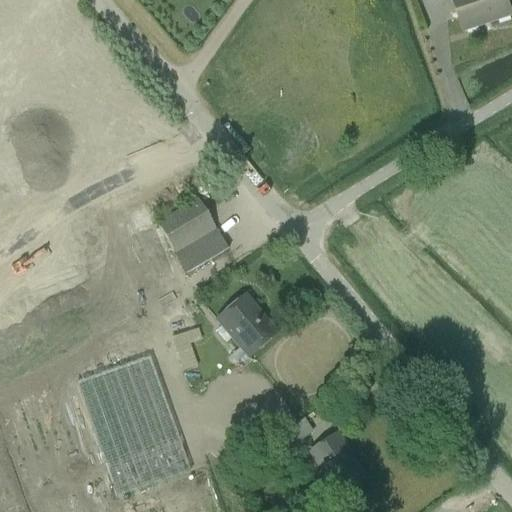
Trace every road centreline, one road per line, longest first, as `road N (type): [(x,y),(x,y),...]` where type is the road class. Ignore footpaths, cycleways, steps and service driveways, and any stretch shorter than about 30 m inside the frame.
road 1 (unclassified): [(511,498),(292,232)]
road 2 (unclassified): [(292,232),(96,0)]
road 3 (unclassified): [(292,232),(511,96)]
